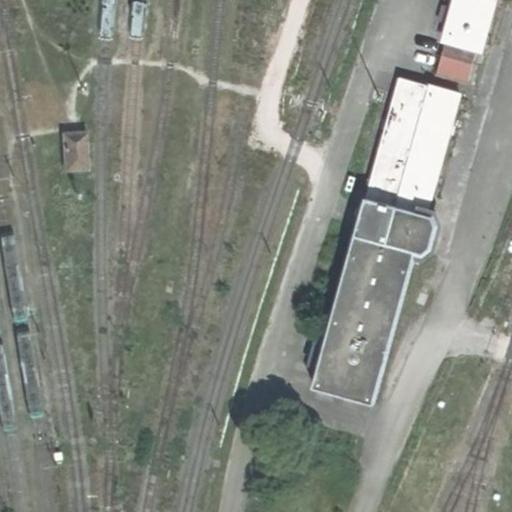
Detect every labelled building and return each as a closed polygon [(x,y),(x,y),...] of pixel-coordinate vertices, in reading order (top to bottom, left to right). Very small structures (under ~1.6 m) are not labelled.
[(486,51),(500,0),(457,0),(446,40),(486,51)] [(471,82),(479,52),(449,45),(440,74),(471,82)] [(404,77),(370,198),(401,205),(402,198),(436,207),(465,92),(404,77)] [(64,140),(66,176),(88,175),(87,139),(64,140)] [(318,385),(379,401),(420,250),(429,251),(437,245),(443,224),(438,214),(401,205),(370,198),(318,385)]
